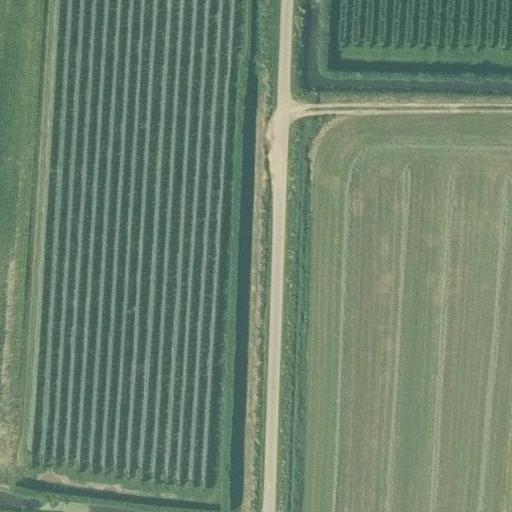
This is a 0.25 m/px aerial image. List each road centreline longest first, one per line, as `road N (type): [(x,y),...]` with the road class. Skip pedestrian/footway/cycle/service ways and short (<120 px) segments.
road 1 (unclassified): [(263,511),(288,0)]
road 2 (unknown): [(283,101),(511,106)]
